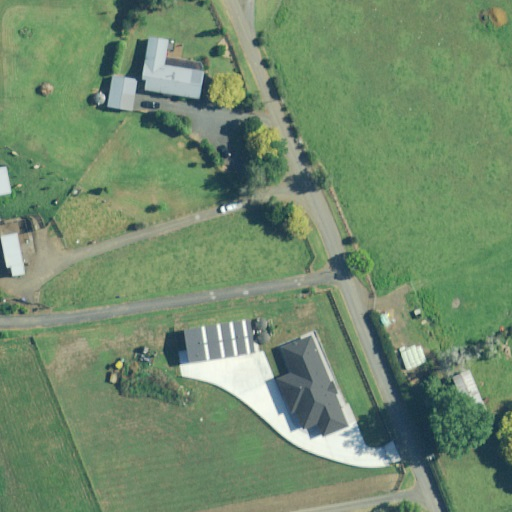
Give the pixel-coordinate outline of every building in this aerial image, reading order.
[(168,41),(151,38),(142,89),(200,99),(207,56),(167,49),(168,41)] [(138,80),(113,76),(108,107),(133,111),(138,80)] [(0,195),(12,193),(7,167),(0,168),(0,195)] [(26,274),(18,234),(2,237),(7,268),(12,267),(13,276),(26,274)] [(449,372),(459,400),(469,396),(473,408),(483,404),(469,365),(449,372)]
